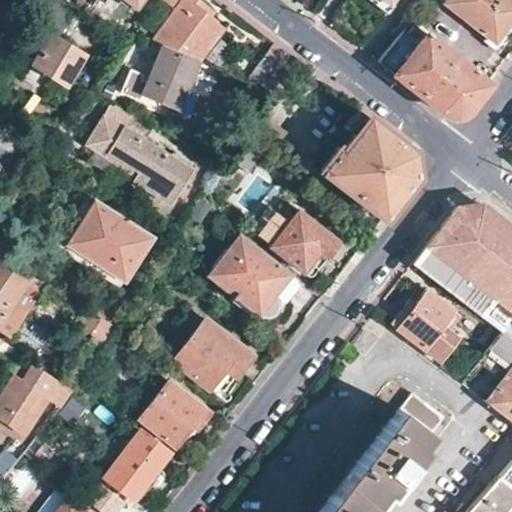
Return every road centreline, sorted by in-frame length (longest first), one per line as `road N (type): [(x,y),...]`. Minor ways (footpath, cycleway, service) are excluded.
road 1 (residential): [(178,511),(461,153)]
road 2 (residential): [(461,153),(266,0)]
